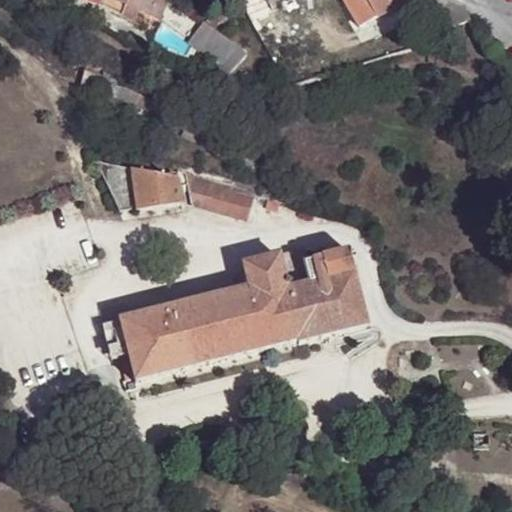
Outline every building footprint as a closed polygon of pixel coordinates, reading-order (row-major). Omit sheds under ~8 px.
[(152,3),(154,0),(97,0),(96,5),(134,20),(137,11),(148,13),(152,3)] [(154,0),(152,3),(148,13),(158,17),(165,0),(154,0)] [(208,0),(214,13),(239,0),(208,0)] [(362,22),(373,16),(363,0),(353,0),(349,2),(362,22)] [(405,1),(404,0),(363,0),(373,16),(374,18),(405,1)] [(468,20),(463,6),(454,11),(449,0),(427,8),(431,20),(438,16),(442,29),(468,20)] [(203,24),(189,44),(228,72),(244,53),(203,24)] [(83,81),(98,88),(102,78),(104,74),(89,67),(83,81)] [(102,78),(98,88),(135,103),(140,93),(102,78)] [(140,93),(135,103),(180,125),(239,155),(244,145),(140,93)] [(239,155),(180,125),(176,132),(256,171),(264,155),(244,145),(239,155)] [(98,161),(102,173),(132,179),(131,169),(98,161)] [(132,179),(137,208),(137,211),(183,204),(180,190),(179,178),(158,174),(160,167),(139,162),(136,170),(131,169),(132,179)] [(132,179),(102,173),(120,210),(137,208),(132,179)] [(180,173),(179,178),(180,190),(190,190),(188,175),(180,173)] [(231,187),(188,175),(190,190),(191,203),(247,219),(253,199),(229,192),(231,187)] [(248,287),(265,351),(296,344),(297,345),(367,327),(352,265),(357,264),(355,254),(350,255),(349,253),(304,264),(301,250),(243,262),(248,287)] [(135,381),(265,351),(248,287),(122,320),(135,381)] [(473,435),(473,450),(488,450),(489,435),(473,435)]
